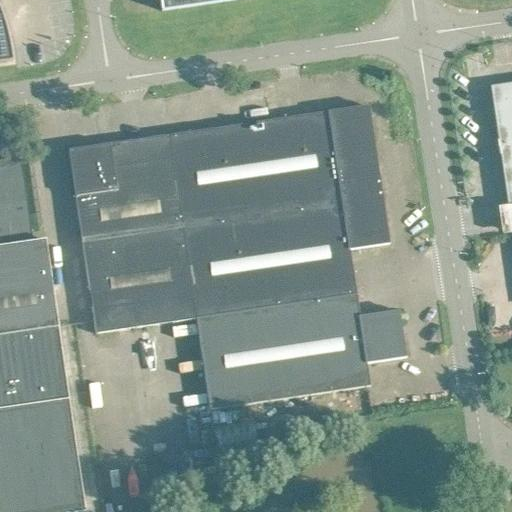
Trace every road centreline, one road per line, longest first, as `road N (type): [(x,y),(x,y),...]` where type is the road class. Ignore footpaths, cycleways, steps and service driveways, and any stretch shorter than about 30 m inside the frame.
road 1 (unclassified): [(477,448),(415,37)]
road 2 (unclassified): [(98,82),(415,37)]
